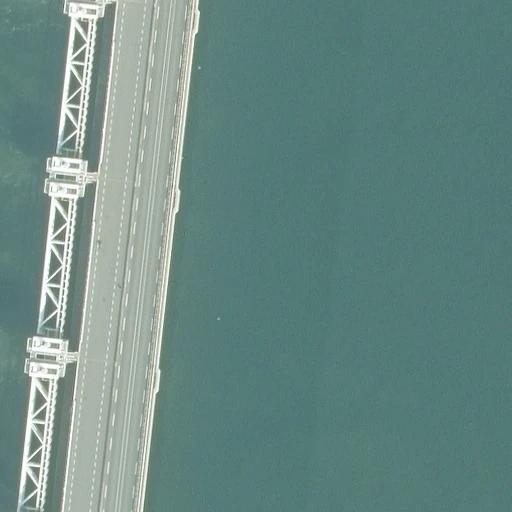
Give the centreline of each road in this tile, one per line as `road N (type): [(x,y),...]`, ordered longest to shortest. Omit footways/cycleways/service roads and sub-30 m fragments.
road 1 (unclassified): [(78,511),(134,0)]
road 2 (primary): [(115,511),(170,0)]
